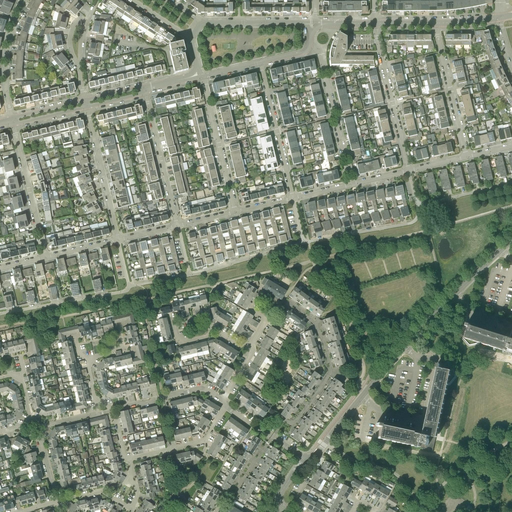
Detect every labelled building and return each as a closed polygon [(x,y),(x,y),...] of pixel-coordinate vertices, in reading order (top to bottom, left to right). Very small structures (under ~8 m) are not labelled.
[(31,0),(29,4),(38,8),(42,1),(43,1),(42,0),(43,0),(42,0),(35,0),(34,1),(31,0)] [(65,8),(70,2),(67,0),(66,0),(61,5),(65,8)] [(82,7),(79,4),(82,0),(81,0),(75,0),(71,4),(79,11),(82,7)] [(107,4),(115,10),(120,2),(117,0),(110,0),(106,7),(107,4)] [(200,13),(204,13),(204,3),(199,0),(198,0),(194,7),(194,8),(197,10),(197,14),(200,14),(200,13)] [(341,13),(345,13),(344,2),(342,2),(342,0),(337,0),(337,2),(336,2),(336,12),(341,12),(341,13)] [(454,11),(454,10),(453,0),(445,1),(446,11),(451,11),(451,12),(454,11)] [(462,10),(462,9),(461,0),(457,0),(453,0),(454,10),(459,10),(459,11),(462,10)] [(471,9),(470,8),(469,0),(461,0),(462,9),(467,9),(467,10),(471,9)] [(479,8),(479,6),(477,0),(469,0),(470,8),(475,7),(475,8),(479,8)] [(2,6),(10,10),(12,5),(11,4),(4,1),(2,6)] [(432,11),(438,11),(437,1),(429,2),(429,11),(429,13),(432,12),(432,11)] [(446,12),(446,11),(445,1),(437,1),(438,11),(442,11),(443,12),(446,12)] [(115,10),(123,15),(128,7),(120,2),(115,10)] [(299,13),(299,12),(299,2),(289,3),(289,12),(296,12),(296,13),(299,13)] [(299,12),(302,12),(305,12),(305,13),(308,13),(308,2),(302,3),(302,2),(299,2),(299,12)] [(331,12),(336,12),(336,2),(328,2),(328,12),(328,13),(331,13),(331,12)] [(348,12),(353,12),(353,2),(344,2),(345,13),(348,13),(348,12)] [(361,13),(361,12),(361,2),(353,2),(353,12),(358,12),(358,13),(361,13)] [(391,12),(396,12),(396,2),(388,2),(388,12),(388,13),(391,13),(391,12)] [(399,11),(404,11),(404,2),(396,2),(396,12),(396,13),(399,13),(399,11)] [(408,11),(412,11),(413,2),(404,2),(404,11),(404,13),(408,13),(408,11)] [(416,11),(421,11),(421,2),(413,2),(412,11),(412,13),(416,13),(416,11)] [(424,11),(429,11),(429,2),(421,2),(421,11),(421,13),(424,13),(424,11)] [(210,13),(216,13),(216,3),(213,3),(204,3),(204,13),(207,13),(207,14),(210,14),(210,13)] [(219,13),(226,13),(226,3),(223,3),(216,3),(216,13),(216,14),(219,14),(219,13)] [(261,14),(261,13),(261,3),(254,3),(251,3),(251,13),(258,13),(258,14),(261,14)] [(270,13),(270,12),(270,3),(261,3),(261,13),(268,12),(268,13),(270,13)] [(280,13),(280,12),(280,3),(270,3),(270,12),(277,12),(277,13),(280,13)] [(289,13),(289,12),(289,3),(280,3),(280,12),(286,12),(286,13),(289,13)] [(28,14),(34,16),(38,8),(29,4),(27,8),(30,10),(28,14)] [(79,11),(71,4),(66,10),(70,12),(75,16),(79,11)] [(10,10),(2,6),(0,10),(0,12),(6,15),(7,14),(8,15),(10,10)] [(123,15),(131,20),(136,12),(128,7),(123,15)] [(68,18),(63,17),(64,16),(62,15),(63,12),(56,9),(55,11),(58,14),(56,21),(67,24),(68,18)] [(131,20),(139,25),(144,18),(136,12),(131,20)] [(21,22),(31,25),(34,17),(34,16),(28,14),(26,19),(23,17),(21,22)] [(93,27),(104,29),(105,22),(107,23),(108,18),(104,18),(100,17),(99,18),(99,22),(94,21),(93,27)] [(139,25),(147,31),(152,23),(144,18),(139,25)] [(59,28),(65,29),(67,24),(56,21),(55,29),(59,29),(59,28)] [(21,32),(28,34),(31,25),(21,22),(20,27),(23,28),(21,32)] [(147,31),(155,36),(160,28),(152,23),(147,31)] [(96,38),(104,40),(105,36),(103,35),(104,29),(93,27),(92,32),(97,33),(96,38)] [(163,41),(168,33),(160,28),(155,36),(163,41),(162,41),(163,41)] [(483,42),(492,39),(489,30),(484,32),(483,30),(474,32),(475,36),(471,36),(471,42),(475,42),(475,38),(481,36),(483,42)] [(16,40),(25,43),(27,34),(28,34),(21,32),(20,37),(17,36),(16,40)] [(61,35),(60,35),(56,36),(55,35),(53,35),(53,32),(44,32),(44,35),(50,35),(51,43),(62,40),(61,35)] [(344,56),(346,53),(346,37),(339,33),(339,32),(338,34),(336,36),(335,37),(334,39),(333,42),(332,45),(331,48),(330,53),(329,58),(329,61),(329,64),(330,66),(330,67),(334,67),(334,66),(338,66),(339,65),(344,65),(344,56)] [(170,45),(176,43),(174,38),(168,33),(163,41),(167,44),(170,44),(170,45)] [(446,46),(454,46),(454,35),(449,35),(449,34),(446,34),(446,35),(446,46)] [(454,46),(463,45),(463,35),(458,35),(458,34),(454,34),(454,35),(454,46)] [(471,42),(471,36),(471,35),(466,35),(466,34),(463,34),(463,35),(463,45),(471,45),(471,42)] [(392,46),(398,46),(398,35),(394,35),(389,35),(389,41),(387,41),(387,53),(392,53),(392,46)] [(406,46),(406,35),(403,35),(398,35),(398,46),(406,46)] [(415,48),(415,46),(415,35),(411,35),(406,35),(406,46),(406,48),(415,48)] [(423,46),(423,35),(419,35),(415,35),(415,46),(423,46)] [(423,35),(423,46),(428,46),(428,51),(435,49),(433,41),(431,41),(431,35),(428,35),(423,35)] [(89,48),(100,50),(101,44),(103,44),(104,40),(96,38),(95,44),(90,43),(89,48)] [(486,51),(495,48),(492,39),(483,42),(486,51)] [(17,51),(24,52),(23,52),(25,43),(16,40),(15,45),(18,46),(17,51)] [(57,47),(63,46),(62,40),(51,43),(53,50),(57,48),(57,47)] [(174,73),(188,70),(184,52),(185,51),(183,42),(176,43),(170,45),(169,45),(171,52),(169,52),(174,73)] [(92,60),(100,62),(100,57),(98,57),(100,50),(89,48),(88,54),(93,55),(92,60)] [(489,60),(498,57),(495,48),(486,51),(489,60)] [(13,60),(23,61),(23,52),(24,52),(17,51),(16,56),(13,55),(13,60)] [(57,64),(65,57),(61,53),(58,56),(57,55),(55,56),(54,54),(47,57),(48,60),(52,58),(57,64)] [(426,64),(434,62),(433,57),(429,58),(428,55),(422,56),(418,57),(419,60),(420,60),(421,65),(426,64)] [(344,65),(353,65),(353,56),(344,56),(344,65)] [(353,65),(363,65),(363,56),(353,56),(353,65)] [(374,67),(373,61),(373,56),(363,56),(363,65),(374,65),(374,67)] [(62,74),(68,69),(65,65),(69,62),(65,57),(57,64),(61,69),(59,71),(62,74)] [(493,69),(501,66),(498,57),(489,60),(493,69)] [(463,58),(458,59),(457,59),(458,62),(454,63),(455,68),(463,66),(462,61),(464,60),(463,58)] [(308,61),(311,71),(316,70),(314,59),(308,61)] [(15,70),(22,70),(23,61),(13,60),(12,65),(15,65),(15,70)] [(154,64),(156,72),(161,71),(161,73),(166,72),(164,61),(154,64)] [(305,73),(311,71),(308,61),(300,63),(301,70),(304,69),(305,73)] [(393,72),(404,69),(402,61),(396,62),(397,65),(393,66),(392,66),(393,72)] [(294,76),(300,74),(299,70),(301,70),(300,63),(292,65),(294,76)] [(157,74),(156,72),(154,64),(145,66),(147,75),(152,73),(152,75),(157,74)] [(289,77),(294,76),(292,65),(283,67),(285,74),(288,73),(289,77)] [(147,76),(147,75),(145,66),(135,68),(137,77),(142,76),(143,77),(147,76)] [(497,78),(505,74),(501,66),(493,69),(497,78)] [(275,69),(278,80),(283,78),(282,74),(285,74),(283,67),(275,69)] [(138,78),(137,77),(135,68),(126,70),(128,79),(133,78),(133,79),(138,78)] [(272,81),(278,80),(275,69),(269,70),(272,81)] [(369,78),(377,76),(376,70),(375,70),(371,71),(371,69),(360,71),(361,74),(367,72),(369,78)] [(395,77),(403,75),(406,74),(405,69),(404,69),(393,72),(395,77)] [(22,70),(15,70),(15,75),(12,75),(12,80),(16,80),(22,79),(22,70)] [(128,81),(128,79),(126,70),(116,73),(119,81),(123,80),(124,82),(128,81)] [(119,83),(119,81),(116,73),(107,75),(109,84),(114,82),(114,84),(119,83)] [(501,87),(509,83),(505,74),(497,78),(495,79),(499,88),(501,87)] [(109,85),(109,84),(107,75),(97,77),(100,86),(104,85),(105,86),(109,85)] [(247,87),(253,85),(250,75),(242,77),(244,83),(246,83),(247,87)] [(342,75),(340,76),(336,77),(336,80),(334,80),(336,86),(344,84),(347,83),(345,75),(342,75)] [(458,87),(466,85),(470,84),(469,76),(457,79),(459,84),(457,85),(458,87)] [(100,87),(100,86),(97,77),(93,78),(94,82),(89,83),(89,86),(90,85),(91,88),(95,87),(95,88),(100,87)] [(234,79),(236,89),(242,88),(241,84),(244,83),(242,77),(234,79)] [(228,91),(236,89),(234,79),(226,81),(228,91)] [(67,84),(70,95),(74,94),(74,91),(76,91),(73,81),(71,81),(71,83),(67,84)] [(220,93),(228,91),(226,81),(217,82),(220,93)] [(371,88),(380,86),(379,81),(370,83),(367,84),(368,89),(371,88)] [(214,95),(220,93),(217,82),(211,84),(214,95)] [(311,91),(319,89),(318,84),(316,84),(316,82),(309,83),(305,84),(306,87),(310,86),(311,91)] [(429,94),(437,92),(436,90),(441,88),(439,83),(428,85),(430,91),(429,91),(429,94)] [(505,96),(511,92),(511,88),(509,83),(501,87),(505,96)] [(65,96),(70,95),(67,84),(58,87),(61,95),(65,94),(65,96)] [(470,95),(470,94),(473,93),(472,88),(472,85),(466,87),(464,87),(465,90),(460,91),(462,97),(470,95)] [(61,97),(61,95),(58,87),(49,89),(52,97),(56,96),(56,98),(61,97)] [(338,96),(346,94),(345,90),(348,90),(347,87),(345,87),(345,89),(337,91),(338,96)] [(192,89),(195,99),(198,98),(199,101),(201,100),(199,90),(197,90),(196,88),(192,89)] [(52,97),(49,89),(41,91),(43,100),(47,99),(47,100),(52,99),(52,97)] [(185,102),(195,99),(192,89),(188,90),(188,92),(183,93),(185,102)] [(278,99),(286,97),(284,89),(278,91),(278,94),(276,94),(278,99)] [(43,100),(41,91),(32,93),(34,102),(38,101),(39,102),(43,101),(43,100)] [(176,104),(185,102),(183,93),(183,91),(178,92),(178,94),(174,95),(176,104)] [(371,99),(382,97),(381,91),(372,93),(370,94),(371,99)] [(414,95),(408,96),(407,91),(398,93),(400,98),(405,97),(405,100),(414,98),(414,95)] [(34,102),(32,93),(23,95),(25,104),(29,103),(30,104),(34,103),(34,102)] [(176,107),(176,104),(174,95),(173,94),(169,95),(169,96),(164,97),(166,106),(167,109),(176,107)] [(432,103),(443,101),(442,95),(438,96),(437,94),(431,95),(432,98),(431,98),(432,103)] [(25,104),(23,95),(18,96),(19,100),(14,101),(15,106),(20,105),(21,106),(25,105),(25,104)] [(162,107),(166,106),(164,97),(164,96),(159,97),(160,98),(154,100),(156,105),(161,104),(162,107)] [(252,106),(262,103),(260,98),(257,98),(257,96),(250,97),(247,98),(249,106),(252,105),(252,106)] [(341,107),(349,105),(348,101),(350,100),(349,97),(347,98),(348,99),(339,101),(341,107)] [(369,109),(379,106),(379,103),(383,102),(384,102),(382,97),(371,99),(372,105),(368,106),(369,109)] [(315,106),(313,106),(313,109),(315,109),(315,107),(323,105),(322,100),(314,102),(315,106)] [(403,111),(411,109),(410,103),(412,103),(412,100),(406,101),(406,104),(402,105),(401,105),(403,111)] [(280,110),(288,108),(288,104),(290,104),(289,101),(287,101),(287,103),(279,105),(280,110)] [(220,113),(230,111),(229,105),(228,106),(227,103),(221,104),(222,107),(219,108),(220,113)] [(134,106),(137,116),(141,115),(141,117),(144,117),(141,107),(139,107),(139,105),(134,106)] [(344,112),(344,114),(351,113),(349,105),(341,107),(342,112),(344,112)] [(127,118),(137,116),(134,106),(130,107),(130,108),(125,110),(127,118)] [(290,113),(289,112),(291,111),(292,114),(294,114),(294,111),(293,111),(292,107),(288,108),(280,110),(281,115),(290,113)] [(378,116),(387,114),(385,109),(380,110),(380,107),(372,109),(373,112),(377,111),(378,116)] [(118,121),(127,118),(125,110),(125,108),(120,109),(121,111),(116,112),(118,121)] [(192,119),(203,116),(201,109),(198,110),(192,111),(190,112),(192,119)] [(109,123),(118,121),(116,112),(116,110),(111,111),(111,113),(107,114),(109,123)] [(315,121),(324,119),(324,116),(326,116),(325,110),(316,112),(317,118),(315,118),(315,121)] [(283,120),(291,118),(290,115),(292,114),(291,111),(289,112),(290,113),(281,115),(283,120)] [(104,124),(109,123),(107,114),(106,113),(102,114),(102,115),(97,116),(98,122),(103,120),(104,124)] [(345,124),(353,122),(352,117),(356,116),(356,113),(345,116),(345,118),(344,119),(345,124)] [(379,122),(388,120),(387,114),(378,116),(375,117),(376,122),(379,122)] [(162,126),(173,124),(171,116),(169,117),(160,119),(161,123),(162,123),(162,126)] [(194,126),(205,124),(203,116),(192,119),(194,126)] [(473,125),(479,123),(478,120),(476,121),(475,116),(467,118),(468,123),(472,122),(473,125)] [(296,126),(295,123),(294,118),(291,118),(283,120),(284,126),(286,125),(287,128),(296,126)] [(76,120),(78,130),(82,129),(83,131),(85,131),(83,121),(81,121),(80,119),(76,120)] [(69,132),(78,130),(76,120),(71,121),(72,122),(67,123),(69,132)] [(320,130),(329,128),(327,123),(326,123),(325,121),(316,123),(316,126),(319,125),(320,130)] [(61,134),(69,132),(67,123),(67,122),(62,123),(63,125),(59,126),(61,134)] [(440,132),(446,131),(445,128),(450,127),(448,122),(437,124),(439,130),(436,130),(437,133),(440,132)] [(52,136),(61,134),(59,126),(58,124),(54,125),(54,127),(50,128),(52,136)] [(164,133),(175,131),(173,124),(162,126),(164,133)] [(195,134),(206,131),(205,124),(194,126),(195,134)] [(259,135),(266,133),(265,130),(268,130),(267,124),(257,127),(259,135)] [(408,132),(416,130),(419,129),(418,124),(415,124),(406,126),(408,132)] [(138,136),(147,133),(145,125),(142,125),(136,127),(134,127),(136,134),(138,133),(138,136)] [(43,139),(52,136),(50,128),(49,126),(45,127),(45,129),(41,130),(43,139)] [(347,135),(356,133),(355,129),(357,129),(356,126),(354,126),(354,128),(346,130),(347,135)] [(501,141),(506,139),(504,130),(501,131),(500,128),(498,129),(497,126),(495,127),(497,136),(499,135),(501,141)] [(287,138),(295,136),(298,136),(296,127),(287,130),(287,132),(286,133),(287,138)] [(494,136),(497,136),(495,127),(492,127),(492,130),(490,131),(490,133),(488,134),(490,143),(495,142),(494,136)] [(34,141),(43,139),(41,130),(40,128),(36,129),(36,131),(32,132),(34,141)] [(322,136),(330,133),(329,128),(320,130),(318,131),(319,135),(320,137),(322,137),(322,136)] [(414,138),(421,137),(423,137),(422,133),(419,131),(417,132),(416,130),(408,132),(409,137),(410,137),(414,136),(414,138)] [(29,142),(34,141),(32,132),(31,131),(27,132),(27,133),(22,134),(23,140),(28,138),(29,142)] [(166,141),(176,138),(175,131),(164,133),(166,141)] [(208,138),(206,131),(195,134),(197,141),(208,138)] [(230,139),(230,142),(236,140),(235,137),(237,137),(236,131),(235,132),(226,134),(227,139),(230,139)] [(490,144),(490,143),(488,134),(487,132),(479,134),(479,136),(482,145),(486,144),(486,145),(490,144)] [(147,141),(148,140),(147,133),(138,136),(136,136),(138,143),(140,142),(140,145),(147,143),(147,141)] [(0,135),(3,145),(7,144),(8,146),(10,146),(7,136),(5,136),(5,134),(0,135)] [(261,144),(271,142),(270,136),(267,137),(266,134),(259,136),(261,144)] [(300,135),(298,136),(295,136),(287,138),(288,143),(297,141),(296,140),(298,140),(299,142),(301,142),(300,135)] [(383,146),(389,145),(388,142),(392,141),(393,141),(392,135),(383,137),(384,143),(382,143),(383,146)] [(113,136),(103,139),(101,139),(103,148),(115,145),(113,136)] [(350,145),(358,143),(357,140),(359,139),(359,136),(357,137),(357,138),(349,140),(350,145)] [(478,146),(482,145),(479,136),(471,138),(472,142),(474,141),(476,147),(478,147),(478,146)] [(168,148),(178,145),(176,138),(166,141),(168,148)] [(208,138),(197,141),(198,148),(209,146),(208,138)] [(324,146),(333,144),(331,139),(323,141),(324,145),(322,145),(322,148),(324,148),(324,146)] [(289,149),(298,147),(297,143),(299,142),(298,140),(296,140),(297,141),(288,143),(289,149)] [(434,157),(440,155),(437,144),(436,141),(433,142),(433,144),(429,145),(430,152),(433,151),(434,157)] [(230,152),(239,150),(240,150),(239,144),(237,144),(236,142),(231,143),(231,146),(229,146),(230,152)] [(443,155),(448,153),(446,144),(445,142),(437,144),(440,155),(440,156),(443,155)] [(446,144),(448,153),(451,153),(454,153),(452,147),(454,146),(453,142),(446,144)] [(143,154),(151,152),(149,143),(147,143),(140,145),(139,145),(140,152),(142,151),(143,154)] [(358,143),(350,145),(351,151),(353,150),(354,153),(360,152),(358,143)] [(325,151),(334,149),(333,144),(324,146),(324,148),(322,148),(322,145),(319,146),(321,152),(325,151)] [(84,155),(86,155),(88,154),(86,146),(87,145),(73,147),(75,153),(78,152),(79,156),(84,155)] [(117,154),(115,145),(103,148),(106,156),(117,154)] [(178,145),(168,148),(169,155),(180,153),(178,145)] [(421,150),(423,159),(429,158),(427,152),(430,152),(429,145),(423,147),(424,149),(421,150)] [(201,159),(212,156),(210,149),(199,151),(201,159)] [(325,151),(327,159),(334,158),(333,155),(335,155),(334,149),(325,151)] [(292,159),(300,157),(299,153),(301,153),(301,150),(299,150),(299,152),(291,154),(292,159)] [(387,151),(389,157),(391,167),(397,166),(396,160),(397,160),(395,154),(393,154),(392,150),(387,151)] [(420,160),(423,159),(421,150),(413,152),(414,156),(416,155),(417,161),(420,161),(420,160)] [(145,163),(152,162),(151,159),(153,159),(151,152),(143,154),(142,154),(141,155),(142,161),(144,161),(145,163)] [(33,166),(41,163),(44,162),(41,153),(37,155),(30,157),(33,166)] [(119,162),(117,154),(106,156),(108,165),(119,162)] [(85,165),(87,164),(89,164),(86,155),(84,155),(79,156),(74,157),(76,163),(79,162),(80,166),(85,165)] [(385,168),(391,167),(389,157),(386,158),(385,155),(379,156),(380,163),(384,162),(385,168)] [(172,166),(182,164),(183,163),(181,156),(170,158),(172,166)] [(203,166),(214,163),(212,156),(201,159),(203,166)] [(371,162),(373,171),(380,170),(378,163),(380,163),(379,156),(374,158),(374,161),(371,162)] [(497,168),(504,166),(502,156),(494,158),(497,168)] [(4,167),(13,165),(12,159),(3,161),(2,162),(0,157),(0,166),(0,168),(4,167)] [(296,167),(302,166),(302,163),(300,157),(292,159),(293,165),(295,164),(296,167)] [(483,171),(490,169),(488,159),(480,161),(483,171)] [(147,173),(156,171),(154,161),(152,162),(145,163),(146,166),(144,167),(145,173),(147,173)] [(110,173),(121,171),(119,162),(108,165),(110,173)] [(359,175),(365,173),(362,164),(359,164),(359,162),(355,163),(357,170),(358,169),(359,175)] [(365,173),(373,171),(371,162),(362,164),(365,173)] [(47,168),(43,169),(41,163),(33,166),(36,175),(48,171),(47,168)] [(205,173),(215,171),(214,163),(203,166),(205,173)] [(268,174),(275,172),(274,169),(277,168),(276,163),(266,165),(264,166),(265,174),(268,174)] [(469,175),(476,173),(474,163),(466,164),(469,175)] [(87,174),(89,173),(90,173),(87,164),(85,165),(80,166),(75,167),(77,173),(80,172),(82,176),(87,174)] [(174,173),(184,171),(182,164),(172,166),(174,173)] [(13,165),(4,167),(6,173),(15,171),(13,165)] [(455,178),(463,176),(460,166),(453,168),(455,178)] [(507,176),(506,175),(504,166),(497,168),(499,178),(507,176)] [(331,171),(333,181),(339,179),(338,174),(339,174),(337,168),(333,168),(334,171),(331,171)] [(441,181),(449,179),(446,169),(439,171),(441,181)] [(493,180),(493,179),(490,169),(483,171),(485,182),(493,180)] [(40,184),(47,181),(45,175),(49,174),(48,171),(36,175),(39,184),(40,184)] [(123,180),(121,171),(110,174),(112,182),(123,180)] [(156,180),(158,180),(156,171),(147,173),(148,176),(146,176),(148,183),(149,182),(156,180)] [(175,180),(186,178),(184,171),(174,173),(175,180)] [(207,181),(217,178),(215,171),(205,173),(207,181)] [(239,180),(245,179),(245,176),(246,176),(244,171),(234,173),(236,178),(239,178),(239,180)] [(318,184),(325,183),(322,173),(319,174),(318,171),(313,172),(314,178),(317,178),(318,184)] [(325,183),(333,181),(331,171),(322,173),(325,183)] [(305,178),(307,187),(313,186),(311,179),(314,178),(313,172),(307,174),(307,177),(305,178)] [(427,185),(435,183),(432,172),(425,174),(427,185)] [(89,183),(90,183),(92,182),(89,173),(87,174),(82,176),(77,177),(79,183),(82,181),(84,185),(89,183)] [(479,183),(479,182),(476,173),(469,175),(471,185),(479,183)] [(301,188),(307,187),(305,178),(302,178),(301,176),(297,177),(299,183),(300,183),(301,188)] [(465,186),(465,185),(463,176),(455,178),(457,188),(465,186)] [(177,188),(187,185),(186,178),(175,180),(177,188)] [(211,187),(217,186),(219,185),(218,181),(217,178),(207,181),(208,188),(211,187)] [(451,190),(451,189),(449,179),(441,181),(444,192),(451,190)] [(42,193),(51,192),(48,180),(47,181),(40,184),(42,193)] [(126,188),(123,180),(112,182),(114,191),(126,188)] [(152,191),(160,189),(159,183),(157,183),(156,180),(149,182),(150,185),(148,185),(150,192),(152,191)] [(18,183),(9,185),(10,191),(19,189),(18,183)] [(91,193),(93,192),(94,191),(90,183),(89,183),(84,185),(79,187),(81,192),(84,191),(86,195),(91,193)] [(437,193),(437,192),(435,183),(427,185),(430,195),(437,193)] [(273,186),(275,195),(284,193),(282,184),(273,186)] [(187,193),(189,192),(187,185),(177,188),(178,195),(187,193)] [(261,198),(266,197),(264,188),(263,185),(258,186),(258,189),(255,190),(258,199),(261,198)] [(266,197),(275,195),(273,186),(264,188),(266,197)] [(402,201),(405,200),(402,186),(395,187),(395,188),(393,189),(394,197),(401,195),(402,201)] [(394,197),(393,189),(392,187),(385,189),(386,190),(383,191),(385,198),(391,197),(392,203),(396,202),(394,197)] [(128,197),(126,188),(114,191),(116,200),(128,197)] [(152,201),(159,199),(163,198),(160,189),(152,191),(152,194),(150,194),(152,201)] [(385,198),(383,191),(382,189),(375,191),(376,192),(373,193),(375,200),(381,199),(382,205),(386,204),(385,198)] [(249,201),(258,199),(255,190),(247,192),(249,201)] [(43,202),(55,201),(54,191),(51,192),(42,193),(41,193),(43,202)] [(375,200),(373,193),(373,191),(366,193),(366,194),(363,194),(365,202),(371,200),(373,206),(376,205),(375,200)] [(94,202),(96,201),(97,200),(93,192),(91,193),(86,195),(82,197),(84,202),(87,200),(89,204),(94,202)] [(243,202),(249,201),(247,192),(241,193),(241,192),(238,193),(240,201),(243,200),(243,202)] [(366,207),(365,202),(363,194),(363,193),(356,194),(356,196),(354,196),(355,204),(361,202),(363,208),(366,207)] [(355,204),(354,196),(353,194),(346,196),(346,197),(344,198),(346,205),(352,204),(353,210),(357,209),(355,204)] [(346,205),(344,198),(343,196),(336,198),(337,199),(334,200),(336,207),(342,206),(344,212),(347,211),(346,205)] [(130,206),(128,197),(116,200),(118,208),(120,208),(130,206)] [(215,200),(217,209),(226,207),(224,198),(215,200)] [(336,207),(334,200),(334,198),(327,200),(327,201),(324,201),(326,209),(332,207),(334,213),(337,212),(336,207)] [(211,210),(217,209),(215,200),(206,202),(208,209),(211,209),(211,210)] [(326,209),(324,201),(324,200),(317,201),(317,203),(315,203),(316,211),(323,209),(324,215),(327,215),(326,209)] [(402,217),(409,216),(405,200),(402,201),(404,208),(397,209),(399,217),(402,216),(402,217)] [(44,212),(53,211),(52,204),(56,204),(55,201),(43,202),(44,212)] [(95,212),(100,209),(96,201),(94,202),(89,204),(85,206),(87,211),(90,210),(92,214),(95,212)] [(316,211),(315,203),(314,201),(307,203),(307,204),(304,205),(306,213),(313,211),(314,217),(318,217),(316,211)] [(22,202),(13,204),(15,210),(23,208),(22,202)] [(208,211),(208,209),(206,202),(197,204),(199,211),(202,211),(202,212),(208,211)] [(399,217),(397,209),(396,202),(392,203),(394,210),(388,211),(389,218),(392,218),(392,219),(399,217)] [(199,213),(199,211),(197,204),(188,206),(190,214),(193,213),(193,214),(199,213)] [(389,218),(388,211),(386,204),(382,205),(384,211),(378,213),(380,220),(382,220),(383,221),(390,219),(389,218)] [(380,220),(378,213),(376,205),(373,206),(374,213),(368,214),(370,222),(373,221),(373,223),(380,221),(380,220)] [(191,215),(190,214),(188,206),(183,208),(183,206),(180,207),(182,215),(184,214),(185,216),(191,215)] [(282,225),(287,223),(284,210),(279,211),(279,207),(272,209),(273,213),(274,218),(280,217),(282,225)] [(370,222),(368,214),(366,207),(363,208),(364,215),(358,216),(360,224),(363,223),(363,224),(370,223),(370,222)] [(360,224),(358,216),(357,209),(353,210),(355,216),(349,218),(350,226),(353,225),(353,226),(360,224)] [(46,221),(52,220),(51,217),(53,217),(53,211),(44,212),(46,221)] [(276,227),(274,218),(273,213),(269,214),(268,211),(262,213),(262,216),(264,221),(270,220),(271,226),(269,226),(268,227),(269,228),(272,228),(276,227)] [(350,226),(349,218),(347,211),(344,212),(345,218),(339,220),(341,227),(343,227),(344,228),(351,226),(350,226)] [(157,214),(159,223),(168,220),(166,212),(157,214)] [(341,227),(339,220),(337,212),(334,213),(336,220),(329,222),(331,229),(334,228),(334,230),(341,228),(341,227)] [(154,224),(159,223),(157,214),(149,216),(151,225),(151,223),(153,222),(154,224)] [(266,229),(264,221),(262,216),(258,217),(258,214),(251,216),(252,219),(253,224),(259,223),(261,231),(266,230),(266,229)] [(331,229),(329,222),(327,215),(324,215),(326,222),(319,223),(321,231),(324,230),(324,231),(331,230),(331,229)] [(145,226),(151,225),(149,216),(140,218),(142,227),(142,225),(145,225),(145,226)] [(128,230),(133,229),(131,220),(130,217),(126,218),(124,219),(124,220),(123,220),(125,228),(127,228),(128,230)] [(255,233),(253,224),(252,219),(248,220),(247,217),(240,219),(241,223),(243,228),(249,226),(251,234),(255,233)] [(321,231),(319,223),(318,217),(314,217),(316,224),(309,225),(311,233),(314,232),(314,233),(321,231)] [(136,228),(142,227),(140,218),(131,220),(133,229),(134,229),(133,227),(136,227),(136,228)] [(245,236),(243,228),(241,223),(237,224),(236,220),(230,222),(231,226),(232,231),(238,229),(240,237),(245,236)] [(26,221),(18,223),(19,229),(28,227),(26,221)] [(234,239),(232,231),(231,226),(227,227),(226,223),(219,225),(220,229),(221,234),(228,232),(230,240),(234,239)] [(280,243),(287,241),(286,238),(290,237),(287,223),(282,225),(284,233),(278,234),(279,240),(280,243)] [(98,228),(101,236),(110,234),(108,226),(98,228)] [(224,243),(221,234),(220,229),(216,230),(215,227),(209,229),(210,232),(211,237),(217,236),(219,244),(224,243)] [(279,240),(278,234),(276,227),(272,228),(274,236),(267,237),(269,243),(270,246),(276,244),(275,241),(279,240)] [(95,238),(101,236),(98,228),(90,230),(92,238),(92,237),(95,236),(95,238)] [(69,244),(74,243),(72,234),(71,230),(62,232),(66,245),(66,243),(68,242),(69,244)] [(86,240),(92,238),(90,230),(81,232),(83,241),(83,240),(83,239),(86,238),(86,240)] [(213,246),(211,237),(210,232),(206,233),(205,230),(198,232),(199,235),(200,240),(207,239),(208,247),(213,246)] [(269,243),(267,237),(266,230),(261,231),(263,239),(257,240),(258,246),(259,249),(266,247),(265,244),(269,243)] [(60,246),(66,245),(62,232),(54,234),(55,238),(57,247),(57,245),(60,245),(60,246)] [(77,242),(83,241),(81,232),(72,234),(74,243),(75,243),(74,241),(77,240),(77,242)] [(202,249),(200,240),(199,235),(195,236),(194,233),(188,235),(190,244),(196,242),(198,250),(202,249)] [(258,246),(257,240),(255,233),(251,234),(253,242),(246,244),(248,250),(249,252),(255,250),(254,247),(258,246)] [(248,250),(246,244),(245,236),(240,237),(242,245),(236,247),(237,253),(238,256),(244,254),(244,251),(248,250)] [(51,248),(57,247),(55,238),(50,239),(49,238),(47,238),(49,246),(51,246),(51,248)] [(171,254),(176,253),(173,240),(168,241),(168,238),(161,239),(162,242),(163,248),(169,246),(171,254)] [(237,253),(236,247),(234,239),(230,240),(231,248),(225,250),(227,256),(227,259),(234,257),(233,254),(237,253)] [(165,255),(163,248),(162,242),(157,243),(157,240),(150,241),(151,244),(152,250),(158,248),(160,256),(165,255)] [(21,255),(27,254),(25,245),(24,241),(15,243),(16,247),(18,254),(20,254),(21,255)] [(154,257),(152,250),(151,244),(147,245),(146,242),(139,243),(140,246),(141,252),(147,250),(149,258),(154,257)] [(25,245),(27,254),(36,252),(34,243),(25,245)] [(227,256),(225,250),(224,243),(219,244),(221,252),(215,253),(216,259),(217,262),(223,260),(223,257),(227,256)] [(143,259),(141,252),(140,246),(136,247),(135,244),(128,245),(131,254),(137,253),(139,260),(143,259)] [(216,259),(215,253),(213,246),(208,247),(210,255),(204,256),(206,262),(206,265),(213,263),(212,260),(216,259)] [(18,256),(18,254),(16,247),(7,249),(9,257),(11,256),(12,257),(18,256)] [(104,262),(110,260),(107,248),(101,249),(102,254),(100,254),(101,258),(103,258),(104,262)] [(9,258),(9,257),(7,249),(0,250),(0,258),(2,258),(2,260),(9,258)] [(206,262),(204,256),(202,249),(198,250),(200,257),(194,259),(196,269),(202,267),(202,266),(202,263),(206,262)] [(81,263),(82,267),(88,265),(85,253),(79,255),(80,259),(79,259),(80,263),(81,263)] [(176,271),(175,271),(175,268),(179,267),(176,253),(171,254),(173,262),(167,264),(168,269),(169,273),(176,271)] [(164,270),(168,269),(167,264),(165,255),(160,256),(162,264),(156,266),(157,271),(158,274),(164,273),(164,270)] [(157,271),(156,266),(154,257),(149,258),(151,266),(145,268),(146,273),(147,276),(147,277),(154,275),(153,272),(157,271)] [(59,268),(60,272),(66,271),(64,258),(57,260),(58,264),(57,265),(58,269),(59,268)] [(146,273),(145,268),(143,259),(139,260),(140,268),(134,269),(136,279),(143,277),(142,274),(146,273)] [(37,274),(38,277),(45,276),(42,263),(35,265),(36,269),(35,270),(36,274),(37,274)] [(15,279),(16,283),(23,281),(20,269),(13,270),(14,275),(13,275),(14,279),(15,279)] [(264,292),(266,293),(274,281),(269,278),(267,280),(264,278),(261,284),(264,286),(262,289),(265,290),(264,292)] [(95,293),(101,291),(100,287),(102,287),(101,282),(99,283),(98,279),(92,281),(95,293)] [(257,290),(255,288),(256,287),(258,286),(257,280),(254,281),(252,284),(251,286),(249,285),(249,284),(246,282),(246,283),(246,282),(244,285),(247,287),(246,290),(256,296),(257,294),(255,293),(257,290)] [(268,292),(272,294),(278,283),(274,281),(266,293),(267,294),(268,292)] [(72,297),(79,295),(78,291),(79,291),(78,286),(77,287),(76,283),(70,285),(72,297)] [(274,298),(275,299),(283,286),(278,283),(272,294),(275,296),(274,298)] [(291,300),(293,301),(304,285),(303,284),(301,287),(299,286),(297,289),(295,288),(288,296),(292,298),(291,300)] [(296,301),(298,303),(305,294),(303,293),(305,290),(304,289),(305,286),(304,285),(293,301),(295,303),(296,301)] [(279,299),(281,300),(288,289),(283,286),(275,299),(278,301),(279,299)] [(50,301),(57,299),(56,295),(57,295),(56,290),(55,291),(54,287),(47,289),(50,301)] [(255,298),(256,296),(246,290),(243,295),(251,300),(253,297),(255,298)] [(28,305),(35,303),(34,299),(35,298),(34,294),(33,295),(32,291),(25,293),(28,305)] [(301,307),(303,308),(312,295),(309,293),(307,296),(305,294),(298,303),(301,305),(301,307)] [(6,309),(13,307),(11,303),(13,302),(12,298),(10,299),(10,295),(3,296),(6,309)] [(200,305),(207,304),(205,295),(198,297),(199,298),(200,305)] [(250,306),(251,304),(249,303),(251,300),(243,295),(240,300),(250,306)] [(306,308),(308,310),(315,302),(313,301),(315,297),(312,295),(303,308),(305,310),(306,308)] [(194,311),(197,310),(194,299),(189,301),(191,308),(193,307),(194,311)] [(321,313),(325,309),(327,305),(323,303),(325,300),(324,299),(322,302),(313,315),(314,316),(315,315),(318,317),(321,313)] [(249,307),(250,306),(240,300),(237,305),(245,310),(247,306),(249,307)] [(310,314),(313,315),(322,302),(319,300),(316,303),(315,302),(308,310),(311,312),(310,314)] [(179,311),(177,303),(177,302),(171,303),(172,306),(170,307),(171,313),(179,311)] [(183,313),(186,313),(183,302),(177,303),(179,311),(182,310),(183,313)] [(167,318),(166,316),(166,314),(171,313),(170,307),(160,309),(162,319),(167,318)] [(213,318),(216,320),(220,313),(217,310),(216,307),(211,308),(213,318)] [(281,321),(284,323),(293,311),(291,309),(289,312),(286,310),(282,316),(284,318),(282,321),(282,320),(281,321)] [(289,321),(292,323),(296,317),(293,315),(295,312),(293,311),(284,323),(287,325),(288,325),(287,324),(289,321)] [(243,317),(253,323),(255,321),(252,319),(253,316),(246,312),(243,317)] [(215,320),(220,323),(225,316),(220,313),(216,320),(215,320)] [(220,323),(226,327),(230,319),(225,316),(220,323)] [(291,328),(294,330),(303,318),(301,316),(299,319),(296,317),(292,323),(294,325),(292,328),(291,327),(291,328)] [(111,331),(114,330),(113,324),(115,323),(114,317),(105,320),(108,330),(111,329),(111,331)] [(252,326),(253,323),(243,317),(240,322),(247,326),(249,324),(252,326)] [(324,326),(339,321),(338,318),(334,320),(333,317),(323,320),(324,324),(323,324),(324,326)] [(299,328),(302,330),(306,324),(303,322),(305,319),(303,318),(294,330),(297,333),(298,332),(297,331),(299,328)] [(105,331),(108,330),(105,320),(99,321),(100,324),(103,332),(106,332),(105,331)] [(327,332),(337,329),(336,325),(340,324),(339,321),(324,326),(324,329),(326,328),(327,332)] [(237,327),(247,333),(249,331),(246,329),(247,326),(240,322),(237,327)] [(511,329),(511,328),(510,329),(508,330),(507,330),(505,331),(506,333),(507,334),(508,335),(509,335),(509,338),(509,340),(470,327),(471,325),(467,323),(466,326),(470,327),(466,337),(506,350),(507,348),(510,349),(510,350),(511,350),(511,329)] [(89,336),(92,335),(90,326),(89,324),(83,326),(86,335),(89,335),(89,336)] [(104,335),(103,332),(100,324),(95,325),(97,335),(100,334),(101,336),(104,335)] [(83,326),(78,327),(79,332),(81,338),(84,337),(83,336),(86,335),(83,326)] [(246,335),(247,333),(237,327),(234,332),(241,336),(243,333),(246,335)] [(268,332),(276,336),(279,331),(271,327),(268,332)] [(327,338),(343,333),(342,330),(338,331),(337,329),(327,332),(328,335),(326,335),(327,338)] [(301,340),(316,336),(315,333),(312,334),(311,330),(303,332),(304,336),(301,337),(301,336),(300,336),(301,340)] [(273,341),(276,336),(268,332),(265,337),(273,341)] [(330,343),(338,341),(341,340),(340,337),(343,336),(343,333),(327,338),(328,340),(329,340),(330,343)] [(307,344),(314,342),(313,338),(316,338),(316,336),(301,340),(302,344),(303,344),(303,342),(306,341),(307,344)] [(26,350),(25,344),(28,343),(26,337),(23,338),(24,339),(18,341),(20,350),(23,349),(23,351),(26,350)] [(262,342),(270,346),(273,341),(265,337),(262,342)] [(62,348),(72,346),(71,343),(73,343),(72,340),(66,341),(65,339),(59,340),(60,343),(61,343),(62,348)] [(211,346),(214,348),(219,341),(215,339),(215,340),(206,342),(208,347),(211,346)] [(214,348),(219,351),(224,344),(219,341),(214,348)] [(329,351),(344,346),(343,343),(339,344),(338,341),(330,343),(328,344),(329,348),(328,348),(329,351)] [(12,353),(15,353),(13,342),(7,343),(9,353),(12,352),(12,353)] [(264,349),(267,351),(270,346),(262,342),(259,347),(261,348),(264,349)] [(305,351),(319,346),(318,344),(315,345),(314,342),(307,344),(308,347),(305,348),(305,347),(304,347),(305,351)] [(174,354),(179,353),(178,348),(174,349),(173,344),(167,346),(170,356),(174,355),(174,354)] [(219,351),(224,354),(229,347),(224,344),(219,351)] [(311,356),(318,354),(317,350),(320,349),(319,346),(305,351),(306,355),(307,355),(307,354),(310,353),(311,356)] [(332,356),(342,353),(341,350),(345,348),(344,346),(329,351),(329,353),(331,352),(332,356)] [(180,357),(186,356),(184,347),(178,348),(179,353),(180,357)] [(224,354),(229,357),(234,350),(229,347),(224,354)] [(258,353),(266,357),(269,352),(267,351),(264,349),(261,348),(258,353)] [(231,362),(233,363),(239,353),(234,350),(229,357),(232,359),(231,362)] [(65,359),(75,357),(74,354),(75,354),(74,351),(63,354),(65,359)] [(40,362),(39,356),(40,356),(40,353),(34,354),(34,357),(28,359),(29,362),(30,362),(31,364),(40,362)] [(263,362),(266,357),(258,353),(255,357),(263,362)] [(332,360),(332,362),(348,357),(347,354),(343,355),(342,353),(332,356),(333,359),(332,360)] [(309,363),(323,359),(322,356),(319,357),(318,354),(311,356),(312,359),(309,360),(308,359),(307,359),(309,363)] [(121,367),(127,366),(125,356),(122,357),(122,355),(119,356),(121,367)] [(108,367),(115,365),(114,359),(113,356),(110,357),(111,358),(103,360),(102,362),(100,362),(99,365),(107,370),(108,367)] [(68,365),(77,362),(76,360),(75,360),(75,357),(65,359),(66,366),(68,365)] [(252,362),(260,367),(263,362),(255,357),(252,362)] [(346,364),(345,361),(349,360),(348,357),(332,362),(333,364),(335,364),(336,367),(346,364)] [(315,368),(322,365),(321,362),(324,361),(323,359),(309,363),(310,367),(311,367),(311,366),(314,365),(315,368)] [(31,370),(42,367),(40,362),(31,364),(32,367),(30,367),(31,370)] [(69,370),(79,368),(79,365),(80,365),(79,362),(77,362),(68,365),(69,370)] [(249,367),(257,372),(260,367),(252,362),(249,367)] [(444,397),(448,377),(450,370),(440,368),(440,364),(437,364),(437,368),(439,368),(431,408),(426,431),(424,430),(424,428),(424,427),(423,426),(422,425),(421,424),(421,425),(420,426),(419,427),(418,427),(417,428),(417,429),(418,430),(419,430),(420,431),(421,431),(422,432),(422,434),(422,436),(380,427),(380,424),(377,423),(376,426),(380,427),(377,437),(420,446),(421,443),(425,444),(425,445),(428,445),(429,441),(430,436),(436,437),(441,410),(444,397)] [(97,382),(107,379),(105,372),(107,370),(99,365),(97,368),(98,368),(96,371),(98,378),(97,379),(97,382)] [(231,375),(234,371),(226,366),(223,371),(231,375)] [(246,372),(254,377),(257,372),(249,367),(246,372)] [(182,379),(182,377),(180,372),(180,369),(174,371),(175,374),(177,383),(182,381),(181,379),(182,379)] [(228,380),(231,375),(223,371),(220,376),(228,380)] [(307,374),(320,383),(321,381),(318,379),(321,376),(314,371),(312,374),(309,372),(310,371),(309,371),(307,374)] [(171,384),(169,375),(168,372),(165,372),(165,373),(162,374),(165,385),(171,384)] [(243,377),(251,382),(254,377),(246,372),(243,377)] [(72,381),(82,379),(81,376),(82,376),(82,373),(71,376),(72,381)] [(217,381),(224,385),(228,380),(220,376),(217,374),(214,379),(217,381)] [(318,385),(320,383),(307,374),(305,377),(305,378),(306,377),(309,379),(307,381),(313,386),(315,383),(318,385)] [(142,379),(145,388),(147,388),(148,389),(157,387),(155,381),(152,381),(151,377),(148,378),(148,377),(142,379)] [(329,383),(342,392),(345,389),(344,388),(343,389),(341,387),(343,385),(336,380),(334,378),(332,381),(331,380),(329,383)] [(106,396),(111,388),(109,386),(107,379),(97,382),(98,384),(99,384),(101,392),(104,393),(103,394),(106,396)] [(142,389),(145,388),(142,379),(136,380),(140,391),(142,390),(142,389)] [(29,388),(40,385),(39,380),(29,382),(30,385),(29,385),(29,388)] [(140,393),(140,391),(136,380),(136,382),(131,383),(134,393),(137,393),(137,394),(140,393)] [(221,390),(224,385),(217,381),(215,384),(212,382),(211,384),(221,390)] [(300,384),(312,393),(314,391),(311,389),(313,386),(307,381),(305,384),(302,382),(303,381),(302,381),(300,384)] [(0,392),(6,391),(9,393),(13,385),(11,384),(10,385),(7,383),(0,385),(0,384),(0,392)] [(131,394),(134,393),(131,383),(126,385),(129,396),(132,395),(131,394)] [(340,395),(342,392),(329,383),(328,385),(329,385),(327,388),(335,394),(337,392),(340,394),(339,395),(340,395)] [(311,395),(312,393),(300,384),(298,387),(298,388),(299,387),(302,389),(300,391),(307,396),(308,393),(311,395)] [(13,402),(22,400),(22,397),(20,397),(19,390),(16,388),(17,387),(13,385),(9,393),(11,395),(13,402)] [(126,397),(129,396),(126,385),(120,386),(120,388),(123,396),(126,395),(126,397)] [(237,401),(239,402),(246,392),(243,391),(245,388),(243,386),(235,397),(238,400),(237,401)] [(123,397),(123,396),(120,388),(114,390),(111,388),(106,396),(109,398),(110,397),(112,398),(120,397),(120,398),(123,397)] [(322,393),(335,402),(338,399),(337,398),(336,399),(334,398),(335,397),(334,396),(335,394),(327,388),(325,391),(324,390),(322,393)] [(78,398),(88,395),(87,392),(88,392),(88,389),(77,392),(78,398)] [(306,396),(307,396),(300,391),(298,389),(296,392),(294,390),(293,389),(291,392),(304,401),(305,399),(302,397),(304,395),(306,396)] [(34,399),(39,398),(43,397),(41,391),(32,393),(33,396),(31,396),(32,399),(34,398),(34,399)] [(241,402),(244,404),(250,396),(246,392),(239,402),(240,403),(241,402)] [(302,403),(304,401),(291,392),(289,396),(290,395),(293,397),(291,399),(297,404),(300,401),(302,403)] [(333,405),(335,402),(322,393),(321,394),(322,395),(320,398),(328,404),(330,401),(333,404),(332,405),(333,405)] [(79,406),(86,405),(86,402),(90,401),(90,398),(88,398),(88,395),(78,398),(79,403),(78,403),(79,406)] [(246,408),(248,409),(255,399),(250,396),(244,404),(247,406),(246,408)] [(198,405),(201,407),(204,402),(196,397),(192,398),(194,406),(198,405)] [(39,414),(43,406),(41,404),(39,398),(34,399),(34,398),(32,399),(30,399),(31,402),(32,402),(34,409),(36,411),(36,412),(39,414)] [(315,402),(328,411),(331,408),(330,408),(329,408),(328,407),(327,406),(328,404),(320,398),(318,401),(317,400),(315,402)] [(76,410),(74,404),(73,399),(69,400),(70,400),(64,402),(66,411),(69,410),(69,412),(76,410)] [(201,407),(206,410),(211,402),(206,399),(204,402),(201,407)] [(251,409),(254,411),(260,402),(255,399),(248,409),(249,410),(251,409)] [(284,402),(296,411),(298,409),(295,407),(297,404),(291,399),(289,402),(286,400),(287,399),(286,399),(284,402)] [(13,412),(21,416),(23,414),(22,413),(23,410),(22,403),(23,403),(22,400),(13,402),(15,409),(13,412)] [(58,414),(61,414),(58,403),(57,403),(56,401),(52,402),(52,404),(53,406),(55,415),(56,415),(55,414),(58,413),(58,414)] [(206,410),(211,413),(215,405),(211,402),(206,410)] [(256,415),(257,416),(264,406),(260,402),(254,411),(257,413),(256,415)] [(295,413),(296,411),(284,402),(282,406),(283,405),(286,407),(284,410),(290,414),(292,411),(295,413)] [(326,415),(328,411),(315,402),(314,404),(315,405),(313,408),(322,414),(323,411),(326,413),(325,414),(326,415)] [(213,417),(214,418),(220,408),(215,405),(211,413),(214,415),(213,417)] [(264,406),(257,416),(259,417),(260,415),(263,418),(271,406),(269,405),(267,408),(264,406)] [(53,416),(55,415),(53,406),(46,407),(43,406),(39,414),(42,416),(42,415),(45,416),(52,414),(53,416)] [(158,418),(160,418),(157,406),(151,407),(153,416),(157,415),(158,418)] [(308,412),(321,421),(324,418),(323,418),(322,418),(320,417),(322,414),(313,408),(311,411),(310,410),(308,412)] [(121,418),(129,415),(129,412),(131,411),(131,409),(119,412),(121,418)] [(354,421),(351,437),(358,438),(361,420),(363,420),(365,410),(358,409),(356,422),(354,421)] [(280,415),(285,418),(287,419),(290,414),(284,410),(280,415)] [(4,414),(6,424),(6,425),(9,425),(9,423),(16,422),(18,419),(19,420),(21,416),(13,412),(12,414),(5,416),(4,414)] [(319,425),(321,421),(308,412),(307,414),(308,415),(306,417),(310,420),(309,421),(312,423),(314,424),(316,421),(319,423),(318,424),(319,425)] [(311,425),(312,423),(309,421),(310,420),(306,417),(304,416),(302,419),(301,418),(299,420),(312,430),(315,427),(314,426),(313,427),(311,425)] [(202,417),(199,422),(207,426),(210,421),(205,418),(202,417)] [(227,426),(229,428),(235,421),(230,417),(223,427),(225,428),(227,426)] [(88,426),(91,426),(90,420),(87,421),(87,422),(84,422),(84,421),(81,422),(84,433),(89,431),(88,426)] [(310,433),(312,430),(299,420),(298,422),(299,423),(297,426),(305,433),(307,430),(310,432),(309,433),(310,433)] [(229,428),(234,431),(239,424),(235,421),(229,428)] [(196,427),(203,431),(204,431),(207,426),(199,422),(196,427)] [(67,437),(65,427),(64,424),(61,425),(62,426),(54,428),(53,431),(52,430),(50,433),(58,438),(59,436),(66,434),(67,437)] [(71,439),(74,438),(70,424),(67,425),(68,426),(65,427),(67,437),(71,436),(71,439)] [(79,437),(78,434),(76,424),(73,425),(73,424),(70,424),(74,438),(79,437)] [(234,431),(239,435),(244,427),(239,424),(234,431)] [(109,426),(100,428),(101,431),(99,431),(100,437),(110,435),(109,432),(111,432),(109,426)] [(292,430),(305,440),(308,436),(307,436),(306,437),(304,435),(305,433),(297,426),(295,429),(294,428),(292,430)] [(190,431),(192,436),(201,434),(203,431),(196,427),(194,430),(190,431)] [(239,435),(244,438),(249,431),(244,427),(239,435)] [(175,440),(181,439),(178,430),(175,431),(174,428),(172,429),(175,440)] [(303,443),(305,440),(292,430),(291,432),(292,433),(290,436),(298,442),(300,440),(303,442),(302,442),(303,443)] [(50,450),(58,448),(56,441),(58,438),(50,433),(48,436),(49,437),(47,439),(49,447),(48,447),(49,450),(50,450)] [(223,443),(226,438),(218,434),(215,439),(223,443)] [(13,444),(19,448),(24,440),(18,436),(17,437),(16,437),(11,439),(8,439),(8,440),(10,446),(13,445),(13,444)] [(251,441),(258,445),(261,440),(258,438),(254,436),(251,441)] [(11,451),(10,446),(8,440),(5,440),(4,438),(0,439),(0,447),(0,448),(0,449),(6,447),(7,450),(8,449),(8,451),(11,451)] [(27,454),(32,453),(31,449),(30,450),(29,447),(28,446),(30,443),(24,439),(24,440),(19,448),(26,452),(27,454)] [(220,448),(223,443),(215,439),(212,444),(220,448)] [(103,448),(113,446),(112,443),(113,443),(113,440),(102,443),(103,448)] [(131,453),(137,452),(135,443),(131,444),(130,441),(128,442),(131,453)] [(248,447),(255,451),(258,445),(251,441),(248,447)] [(209,449),(217,453),(220,448),(212,444),(209,449)] [(106,454),(117,451),(115,451),(115,448),(113,449),(113,446),(103,448),(104,454),(106,454)] [(265,450),(280,459),(281,456),(277,454),(279,451),(273,448),(270,446),(268,449),(267,448),(265,450)] [(52,455),(62,453),(61,447),(58,448),(50,450),(51,453),(52,452),(52,455)] [(245,452),(251,456),(255,451),(248,447),(245,452)] [(214,458),(217,453),(209,449),(206,454),(214,458)] [(278,461),(280,459),(265,450),(264,452),(265,453),(264,456),(273,462),(274,459),(278,461)] [(190,452),(192,460),(196,459),(199,461),(201,456),(193,452),(193,451),(190,452)] [(33,463),(32,461),(36,460),(35,456),(37,456),(35,452),(32,453),(27,454),(24,455),(24,456),(23,456),(24,460),(25,460),(27,465),(27,464),(33,463)] [(64,458),(65,457),(64,452),(62,453),(52,455),(53,458),(52,458),(53,461),(55,461),(64,458)] [(186,462),(192,460),(190,452),(184,453),(186,462)] [(239,456),(246,460),(248,461),(251,456),(245,452),(242,456),(240,455),(239,456)] [(57,466),(67,463),(71,462),(69,456),(65,457),(64,458),(55,461),(55,463),(56,463),(57,466)] [(236,461),(243,465),(246,460),(239,456),(236,461)] [(259,461),(273,469),(275,466),(271,464),(273,462),(264,456),(262,459),(261,458),(259,461)] [(140,472),(151,469),(150,464),(151,463),(150,460),(144,462),(145,465),(140,466),(141,469),(140,469),(140,472)] [(112,473),(120,478),(122,475),(121,475),(122,472),(121,465),(122,464),(121,461),(120,462),(115,463),(112,464),(114,471),(112,473)] [(233,466),(240,470),(243,465),(236,461),(233,466)] [(272,472),(273,469),(259,461),(258,463),(259,463),(257,466),(267,472),(268,469),(272,472)] [(331,471),(334,466),(325,461),(322,466),(331,471)] [(57,471),(68,469),(67,463),(57,466),(58,468),(56,469),(57,471)] [(32,473),(41,471),(39,464),(30,467),(32,473)] [(230,471),(237,475),(240,470),(233,466),(230,471)] [(253,471),(267,479),(269,477),(265,474),(267,472),(257,466),(256,469),(254,469),(253,471)] [(328,476),(331,471),(322,466),(319,470),(328,476)] [(328,476),(319,470),(317,469),(314,474),(323,480),(326,475),(328,476)] [(30,478),(31,481),(36,479),(37,482),(41,482),(40,479),(43,478),(41,471),(32,473),(33,477),(30,478)] [(227,477),(234,481),(237,475),(230,471),(227,477)] [(266,482),(267,479),(253,471),(252,473),(253,474),(251,477),(255,479),(258,481),(260,482),(262,480),(266,482)] [(103,478),(105,486),(105,487),(108,486),(108,485),(115,483),(117,481),(118,481),(120,478),(112,473),(111,476),(103,478)] [(60,486),(66,484),(66,481),(71,480),(69,474),(60,477),(60,479),(59,480),(60,486)] [(154,480),(156,480),(155,474),(152,475),(143,477),(143,480),(142,480),(143,483),(154,480)] [(311,479),(320,485),(323,480),(314,474),(311,479)] [(102,486),(105,486),(103,478),(103,475),(97,476),(99,486),(102,485),(102,486)] [(245,480),(259,489),(260,486),(256,484),(258,481),(255,479),(251,477),(249,476),(247,479),(246,478),(245,480)] [(91,489),(94,488),(91,477),(86,479),(88,488),(91,488),(91,489)] [(224,482),(231,486),(234,481),(227,477),(224,482)] [(354,486),(359,488),(361,485),(360,485),(362,483),(353,478),(348,487),(352,489),(354,486)] [(85,489),(88,488),(86,479),(80,480),(81,484),(79,485),(80,491),(80,492),(86,490),(85,489)] [(317,490),(320,485),(311,479),(308,484),(317,490)] [(359,488),(363,491),(369,482),(364,479),(362,483),(360,485),(361,485),(359,488)] [(257,491),(259,489),(245,480),(243,482),(245,483),(243,486),(252,492),(253,489),(257,491)] [(227,491),(228,490),(231,486),(224,482),(221,487),(227,491)] [(369,494),(370,492),(372,489),(373,485),(369,482),(363,491),(369,494)] [(370,492),(374,495),(380,486),(375,483),(373,485),(372,489),(370,492)] [(0,492),(2,492),(9,490),(8,487),(1,489),(0,484),(0,492)] [(350,493),(352,489),(348,487),(344,484),(341,489),(351,495),(352,494),(350,493)] [(146,497),(153,498),(152,493),(156,492),(155,486),(145,488),(146,491),(145,491),(146,497)] [(238,490),(253,499),(254,496),(250,494),(252,492),(243,486),(241,489),(240,488),(238,490)] [(374,495),(379,498),(385,489),(380,486),(374,495)] [(37,492),(39,497),(40,500),(46,499),(45,497),(48,496),(46,487),(42,488),(42,490),(37,492)] [(219,497),(222,492),(213,487),(210,492),(219,497)] [(350,497),(351,495),(341,489),(338,494),(346,499),(348,496),(350,497)] [(379,498),(385,501),(390,492),(385,489),(379,498)] [(39,497),(37,492),(37,490),(30,492),(29,493),(30,494),(26,495),(28,504),(36,501),(35,498),(39,497)] [(251,502),(253,499),(238,490),(237,493),(238,493),(236,497),(245,502),(247,499),(251,502)] [(216,502),(219,497),(210,492),(207,497),(216,502)] [(391,505),(395,507),(398,502),(391,498),(394,493),(392,492),(386,502),(391,505)] [(296,502),(301,505),(306,497),(301,494),(296,502)] [(345,502),(345,501),(346,499),(338,494),(335,499),(347,506),(348,504),(345,502)] [(21,506),(28,504),(26,495),(16,497),(15,495),(13,496),(15,503),(16,503),(20,502),(21,506)] [(13,504),(15,503),(13,496),(8,497),(8,500),(3,501),(5,510),(14,508),(13,504)] [(143,505),(151,510),(154,505),(150,503),(153,498),(146,497),(143,502),(144,503),(143,505)] [(204,502),(213,507),(216,502),(207,497),(204,502)] [(301,505),(306,508),(311,499),(306,497),(301,505)] [(78,511),(80,509),(87,508),(86,501),(86,498),(82,499),(83,501),(76,502),(74,505),(73,504),(71,507),(78,511)] [(100,510),(98,501),(97,498),(94,499),(94,498),(91,498),(94,509),(95,511),(100,510)] [(306,508),(311,511),(316,502),(311,499),(306,508)] [(345,509),(347,506),(335,499),(332,504),(341,509),(342,507),(345,509)] [(111,510),(112,508),(114,505),(112,503),(111,504),(104,500),(102,501),(101,500),(98,501),(100,510),(103,509),(107,511),(109,511),(110,510),(111,510)] [(209,511),(213,507),(204,502),(201,507),(209,511)] [(321,511),(322,511),(319,510),(321,505),(316,502),(311,511),(312,511),(321,511)] [(240,511),(242,509),(232,503),(227,511),(240,511)]
